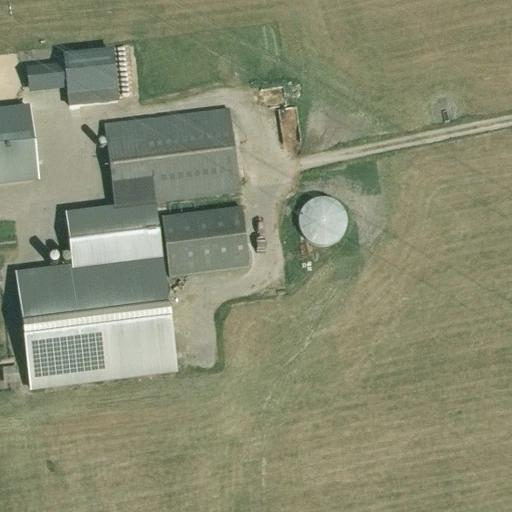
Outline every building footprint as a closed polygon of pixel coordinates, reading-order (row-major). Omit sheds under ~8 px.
[(117,103),(112,52),(62,57),(64,69),(33,72),(35,95),(66,92),(68,108),(117,103)] [(31,390),(174,372),(153,205),(238,194),(228,112),(105,127),(115,209),(66,216),(73,271),(17,278),(31,390)] [(0,178),(34,175),(28,121),(0,123),(0,178)] [(169,279),(248,269),(241,210),(162,220),(169,279)] [(17,376),(17,368),(2,369),(3,378),(17,376)]
